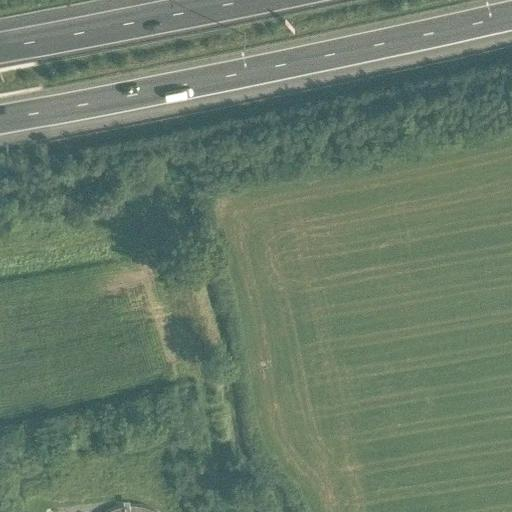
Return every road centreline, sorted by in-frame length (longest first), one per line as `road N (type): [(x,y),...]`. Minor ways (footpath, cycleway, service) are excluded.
road 1 (motorway): [(0,106),(511,2)]
road 2 (motorway): [(170,0),(0,31)]
